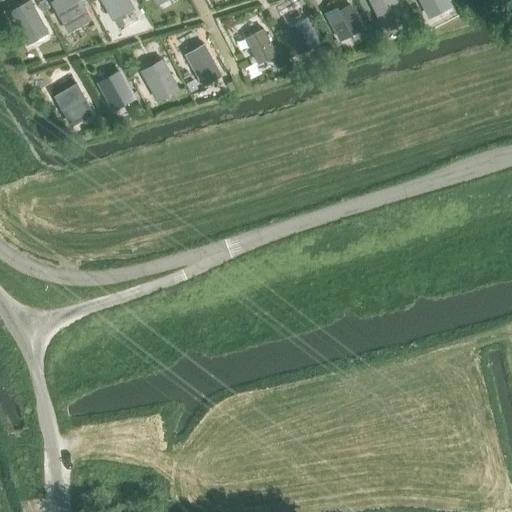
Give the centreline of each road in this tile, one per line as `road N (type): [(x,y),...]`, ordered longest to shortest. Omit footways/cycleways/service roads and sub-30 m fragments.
road 1 (unclassified): [(240,243),(511,155)]
road 2 (unclassified): [(0,250),(44,273),(75,278),(240,243)]
road 3 (unclassified): [(21,332),(183,275),(240,243)]
road 4 (unclassified): [(65,511),(36,365),(21,332)]
